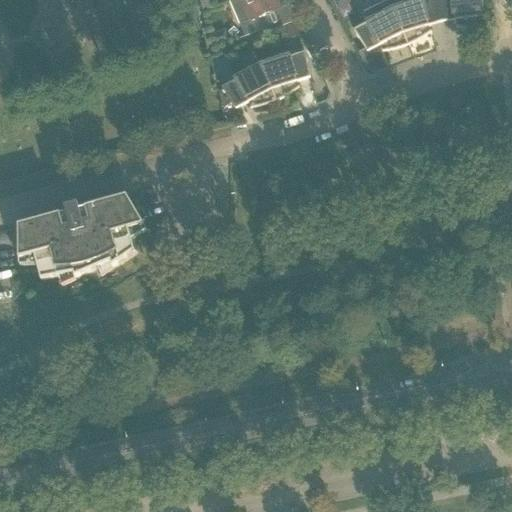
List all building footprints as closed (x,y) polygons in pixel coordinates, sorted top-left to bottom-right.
[(210,7),(207,0),(198,0),(201,10),(210,7)] [(275,0),(232,0),(231,1),(246,37),(270,27),(265,16),(280,10),(275,0)] [(347,0),(332,0),(337,9),(349,2),(347,0)] [(393,0),(390,1),(393,11),(408,46),(416,42),(423,38),(431,33),(428,27),(442,23),(436,0),(393,0)] [(481,0),(436,0),(442,23),(455,22),(455,28),(464,29),(473,30),(482,31),(481,0)] [(393,11),(390,1),(362,15),(367,25),(353,32),(367,53),(380,47),(382,53),(390,51),(399,49),(408,46),(393,11)] [(224,31),(211,37),(216,47),(228,42),(224,31)] [(304,54),(262,68),(276,102),(284,98),(292,94),(299,89),(296,83),(310,79),(304,54)] [(276,102),(262,68),(221,89),(222,90),(232,106),(235,110),(248,103),(250,109),(259,108),(268,105),(276,102)] [(222,90),(218,92),(223,112),(232,106),(222,90)] [(81,217),(80,212),(78,206),(65,210),(67,215),(19,228),(19,261),(19,267),(37,266),(41,282),(74,276),(75,280),(110,264),(112,269),(135,253),(131,241),(147,232),(127,199),(93,208),(93,214),(81,217)]
